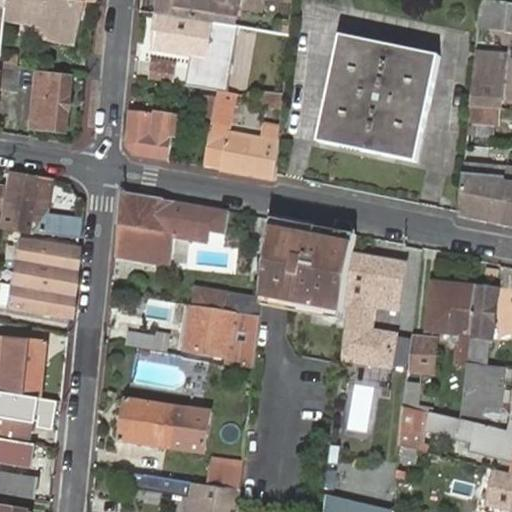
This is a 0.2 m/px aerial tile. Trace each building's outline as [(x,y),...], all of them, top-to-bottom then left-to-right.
[(86,21),(89,3),(74,0),(2,0),(1,16),(5,17),(3,35),(9,36),(10,28),(11,25),(13,18),(34,22),(36,13),(86,21)] [(161,0),(160,14),(214,23),(238,27),(241,4),(218,0),(161,0)] [(501,7),(483,5),(482,19),(481,32),(480,37),(497,39),(501,7)] [(214,23),(160,14),(156,51),(209,60),(214,23)] [(286,54),(288,30),(253,27),(251,51),(286,54)] [(343,35),(321,142),(419,161),(441,56),(343,35)] [(489,61),(478,59),(473,108),(499,110),(501,111),(505,72),(489,71),(489,61)] [(250,84),(279,84),(279,65),(250,64),(250,84)] [(156,65),(153,80),(176,84),(178,69),(156,65)] [(35,75),(30,128),(65,131),(69,78),(35,75)] [(193,101),(195,87),(182,85),(180,98),(193,101)] [(208,122),(231,127),(238,95),(215,90),(208,122)] [(499,110),(473,108),(472,122),(498,124),(499,110)] [(135,156),(169,162),(174,139),(152,135),(154,117),(133,113),(130,148),(135,156)] [(152,135),(174,139),(178,121),(154,117),(152,135)] [(266,137),(265,147),(280,148),(281,139),(266,137)] [(265,147),(264,146),(227,141),(222,171),(277,180),(280,148),(265,147)] [(511,227),(511,171),(466,168),(462,219),(511,227)] [(51,182),(10,175),(0,222),(0,226),(29,232),(35,204),(46,207),(51,182)] [(174,233),(177,204),(123,195),(120,227),(174,233)] [(306,236),(359,245),(360,236),(293,224),(274,220),(273,225),(265,299),(265,301),(279,303),(294,306),(306,236)] [(174,233),(120,227),(117,256),(171,261),(174,233)] [(294,306),(346,316),(348,305),(354,274),(357,254),(359,245),(306,236),(294,306)] [(69,317),(76,248),(14,241),(7,310),(69,317)] [(410,263),(357,254),(354,274),(348,305),(346,316),(348,317),(343,359),(395,368),(400,337),(375,332),(379,307),(402,311),(410,263)] [(473,338),(478,289),(435,284),(430,331),(463,335),(462,348),(471,349),(473,338)] [(229,299),(230,294),(198,289),(198,294),(229,299)] [(499,291),(478,289),(473,338),(494,340),(499,291)] [(195,307),(263,318),(263,313),(265,301),(265,299),(230,294),(229,299),(198,294),(195,307)] [(228,364),(257,368),(263,318),(195,307),(188,351),(229,357),(228,364)] [(169,336),(127,328),(124,344),(166,353),(169,336)] [(0,392),(33,398),(36,399),(42,342),(0,338),(0,392)] [(417,338),(414,371),(438,374),(442,342),(417,338)] [(404,383),(405,404),(420,404),(419,382),(404,383)] [(351,384),(348,432),(370,434),(373,386),(351,384)] [(33,398),(0,392),(0,433),(27,438),(33,398)] [(127,404),(121,441),(174,450),(179,418),(177,418),(178,413),(127,404)] [(448,417),(407,407),(403,448),(421,452),(424,418),(431,420),(428,430),(444,434),(448,417)] [(250,433),(251,417),(219,411),(215,434),(230,436),(231,430),(250,433)] [(511,432),(465,421),(460,420),(451,459),(476,465),(479,449),(511,457),(511,432)] [(0,439),(0,463),(27,468),(31,445),(0,439)] [(208,486),(243,491),(245,468),(212,463),(208,486)] [(511,495),(511,511),(511,473),(504,472),(502,479),(509,481),(506,494),(511,495)] [(0,494),(32,501),(34,482),(0,475),(0,494)] [(240,511),(241,509),(243,491),(208,486),(149,476),(147,488),(190,497),(188,511),(240,511)] [(326,511),(378,511),(369,510),(370,508),(328,501),(326,511)]
